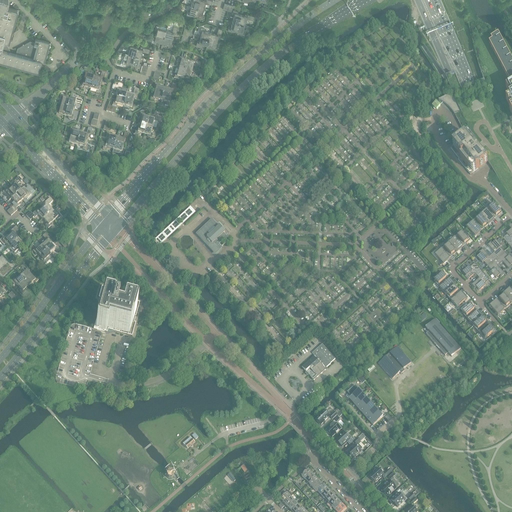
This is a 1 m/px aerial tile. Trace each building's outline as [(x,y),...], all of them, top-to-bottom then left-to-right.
[(8,43),(17,10),(5,7),(7,3),(8,0),(0,0),(0,61),(39,72),(42,62),(43,62),(49,43),(36,39),(35,43),(30,41),(17,49),(16,54),(7,52),(7,50),(6,48),(5,46),(3,45),(4,41),(8,43)] [(212,5),(213,1),(209,0),(203,0),(202,0),(199,0),(197,8),(201,9),(204,10),(205,3),(212,5)] [(197,8),(194,7),(191,6),(190,12),(188,12),(186,16),(191,17),(192,15),(195,16),(197,8)] [(204,10),(201,9),(197,8),(195,16),(199,17),(198,19),(203,20),(204,16),(202,16),(204,10)] [(238,14),(238,12),(233,11),(232,15),(234,16),(232,22),(235,22),(239,23),(241,15),(238,14)] [(253,21),(254,17),(245,14),(245,16),(241,15),(239,23),(242,24),(245,25),(247,19),(253,21)] [(239,23),(235,22),(232,22),(231,28),(229,27),(228,31),(232,32),(232,30),(236,32),(239,23)] [(245,25),(242,24),(239,23),(236,32),(240,33),(239,34),(244,36),(245,32),(243,31),(245,25)] [(160,29),(160,27),(156,26),(155,31),(157,31),(156,35),(158,35),(164,37),(166,31),(160,29)] [(175,36),(178,27),(174,26),(172,32),(166,31),(164,37),(170,39),(173,39),(174,36),(175,36)] [(205,29),(204,29),(201,28),(200,31),(200,33),(202,34),(201,37),(203,38),(209,39),(211,33),(205,31),(205,29)] [(220,39),(223,30),(219,28),(217,35),(211,33),(209,39),(215,41),(217,42),(218,38),(220,39)] [(511,58),(499,34),(491,38),(491,39),(491,38),(492,41),(489,42),(510,83),(511,82),(511,83),(511,84),(506,87),(511,97),(506,100),(511,109),(509,110),(511,114),(511,58)] [(164,37),(158,35),(156,35),(155,38),(153,38),(152,42),(156,44),(156,42),(162,43),(164,37)] [(173,39),(170,39),(164,37),(162,43),(169,45),(168,47),(172,48),(173,43),(172,43),(173,39)] [(209,39),(203,38),(201,37),(200,40),(198,40),(196,45),(201,46),(201,44),(207,46),(209,39)] [(217,42),(215,41),(209,39),(207,46),(213,47),(213,49),(217,50),(218,46),(216,45),(217,42)] [(133,46),(134,45),(129,43),(128,47),(130,48),(128,54),(131,55),(134,56),(137,47),(133,46)] [(148,53),(150,49),(141,47),(140,48),(137,47),(134,56),(138,57),(141,58),(142,52),(148,53)] [(134,56),(131,55),(128,54),(126,60),(124,60),(123,64),(128,65),(129,63),(132,64),(134,56)] [(141,58),(138,57),(134,56),(132,64),(135,65),(135,67),(140,68),(141,64),(139,64),(141,58)] [(184,61),(185,59),(180,58),(179,62),(181,62),(179,68),(182,69),(185,70),(188,62),(184,61)] [(200,67),(201,63),(192,61),(191,63),(188,62),(185,70),(189,71),(192,72),(193,66),(200,67)] [(185,70),(182,69),(179,68),(177,75),(175,74),(174,78),(179,79),(180,78),(183,79),(185,70)] [(192,72),(189,71),(185,70),(183,79),(187,79),(186,81),(191,83),(192,79),(190,78),(192,72)] [(88,75),(88,73),(84,72),(83,75),(83,77),(85,77),(84,81),(86,81),(92,83),(94,77),(88,75)] [(103,82),(106,73),(102,72),(100,78),(94,77),(92,83),(98,85),(101,85),(102,82),(103,82)] [(92,83),(86,81),(84,81),(83,84),(81,84),(80,88),(84,90),(84,88),(90,89),(92,83)] [(101,85),(98,85),(92,83),(90,89),(97,91),(96,93),(100,94),(102,89),(100,89),(101,85)] [(159,87),(159,85),(155,84),(154,88),(156,89),(155,93),(157,93),(163,95),(165,89),(159,87)] [(174,94),(177,85),(173,84),(171,90),(165,89),(163,95),(169,97),(171,97),(172,94),(174,94)] [(117,97),(119,98),(125,100),(127,94),(126,93),(127,90),(122,88),(121,90),(117,88),(116,93),(118,94),(117,97)] [(136,99),(139,90),(135,89),(133,95),(127,94),(125,100),(131,101),(134,102),(135,99),(136,99)] [(163,95),(157,93),(155,93),(154,96),(152,95),(151,100),(155,102),(155,100),(161,101),(163,95)] [(462,111),(455,97),(454,93),(439,100),(439,101),(441,102),(443,103),(445,104),(446,105),(447,106),(448,107),(450,108),(451,109),(452,110),(453,112),(453,113),(454,114),(461,111),(462,111)] [(66,98),(67,97),(62,95),(60,99),(62,100),(61,106),(64,107),(67,108),(69,99),(66,98)] [(171,97),(169,97),(163,95),(161,101),(167,103),(167,105),(171,106),(172,101),(170,100),(171,97)] [(125,100),(119,98),(117,97),(116,101),(114,100),(113,105),(117,106),(117,104),(123,106),(125,100)] [(81,105),(83,101),(73,98),(73,100),(69,99),(67,108),(71,109),(73,109),(75,103),(81,105)] [(134,102),(131,101),(125,100),(123,106),(130,108),(129,110),(133,111),(134,106),(133,105),(134,102)] [(67,108),(64,107),(61,106),(59,112),(57,111),(56,116),(61,117),(61,115),(65,116),(67,108)] [(73,109),(71,109),(67,108),(65,116),(68,117),(68,119),(73,120),(74,116),(72,116),(73,109)] [(145,116),(146,115),(141,113),(139,117),(142,118),(140,124),(143,125),(146,126),(149,117),(145,116)] [(160,123),(162,119),(153,116),(152,118),(149,117),(146,126),(150,127),(153,128),(154,121),(160,123)] [(146,126),(143,125),(140,124),(138,130),(136,130),(135,134),(136,134),(138,135),(140,135),(140,133),(144,134),(146,126)] [(153,128),(150,127),(146,126),(144,134),(147,135),(147,137),(152,138),(153,134),(151,134),(153,128)] [(74,131),(75,129),(71,128),(69,133),(71,134),(70,137),(73,138),(79,139),(81,133),(74,131)] [(90,139),(93,130),(88,128),(87,135),(81,133),(79,139),(85,141),(87,142),(88,138),(90,139)] [(111,136),(111,134),(107,133),(106,137),(108,138),(107,141),(109,142),(115,144),(117,137),(111,136)] [(127,143),(129,134),(125,133),(123,139),(117,137),(115,144),(121,145),(124,146),(125,143),(127,143)] [(468,135),(450,149),(451,149),(459,159),(458,160),(470,175),(475,171),(478,168),(483,165),(488,161),(487,161),(479,151),(479,150),(478,151),(477,150),(479,148),(477,145),(476,145),(468,135)] [(79,139),(73,138),(70,137),(70,140),(68,140),(66,145),(71,146),(71,144),(77,146),(79,139)] [(87,142),(85,141),(79,139),(77,146),(83,147),(83,149),(87,150),(88,147),(88,145),(86,145),(87,142)] [(115,144),(109,142),(107,141),(106,145),(104,144),(103,149),(107,150),(107,148),(113,150),(115,144)] [(124,146),(121,145),(115,144),(113,150),(120,152),(119,154),(123,155),(125,150),(123,149),(124,146)] [(17,185),(22,180),(19,177),(12,184),(13,185),(10,188),(16,194),(21,190),(17,185)] [(12,198),(16,194),(10,188),(8,190),(7,188),(3,192),(6,195),(7,194),(12,198)] [(27,193),(25,194),(21,190),(16,194),(22,200),(25,198),(26,199),(30,196),(27,193)] [(20,203),(22,200),(16,194),(12,198),(16,203),(14,204),(17,208),(18,206),(21,204),(20,203)] [(53,201),(54,200),(52,197),(50,198),(43,204),(45,205),(42,208),(47,215),(52,210),(48,206),(53,201)] [(493,204),(486,210),(494,218),(497,215),(498,216),(502,213),(499,210),(496,208),(493,204)] [(159,247),(195,213),(190,207),(154,241),(159,247)] [(43,219),(47,215),(42,208),(38,211),(37,210),(34,213),(37,216),(38,215),(43,219)] [(56,215),(52,211),(52,210),(47,215),(53,221),(56,219),(57,220),(61,217),(58,214),(56,215)] [(494,218),(486,210),(480,215),(488,225),(491,223),(490,221),(494,218)] [(51,224),(53,221),(47,215),(43,219),(47,224),(45,225),(48,229),(52,225),(51,224)] [(488,225),(480,215),(473,221),(481,230),(484,227),(485,227),(485,228),(488,225)] [(218,227),(217,224),(212,220),(198,233),(199,234),(200,236),(201,238),(202,239),(203,241),(205,242),(205,243),(207,245),(209,246),(210,248),(211,249),(213,250),(215,252),(216,252),(221,247),(219,244),(224,239),(227,242),(229,240),(223,233),(225,232),(219,226),(218,227)] [(481,230),(473,221),(466,227),(472,234),(474,237),(478,234),(477,233),(481,230)] [(14,234),(19,230),(16,226),(9,233),(10,234),(8,236),(13,243),(18,239),(14,234)] [(502,238),(510,247),(511,245),(511,228),(506,233),(507,235),(503,239),(502,237),(502,238)] [(461,232),(455,237),(462,246),(466,243),(467,244),(466,244),(467,244),(471,241),(468,238),(467,238),(461,232)] [(50,242),(52,240),(45,233),(42,236),(46,241),(42,245),(46,250),(53,244),(50,242)] [(9,247),(13,243),(8,236),(5,239),(4,237),(0,240),(3,244),(4,243),(9,247)] [(462,246),(455,237),(448,243),(457,253),(459,251),(458,249),(462,246)] [(23,243),(18,239),(13,243),(19,249),(22,247),(23,249),(27,245),(24,242),(23,243)] [(494,252),(491,254),(496,259),(504,252),(500,248),(502,247),(496,240),(492,244),(491,242),(488,245),(494,252)] [(17,252),(19,249),(13,243),(9,247),(13,252),(11,253),(16,259),(19,256),(17,254),(18,253),(17,252)] [(457,253),(448,243),(442,249),(449,257),(453,254),(453,255),(454,256),(457,253)] [(56,246),(55,247),(53,244),(46,250),(51,255),(55,251),(57,252),(60,249),(56,246)] [(40,256),(46,250),(42,245),(37,250),(36,248),(32,251),(36,255),(37,253),(40,256)] [(449,257),(442,249),(435,255),(441,262),(440,262),(443,265),(446,262),(445,261),(449,257)] [(486,268),(496,259),(491,254),(489,256),(483,249),(480,252),(481,254),(477,257),(483,263),(484,262),(488,266),(486,268)] [(46,259),(51,255),(46,250),(40,256),(42,259),(41,260),(44,264),(47,261),(46,259)] [(508,257),(504,252),(496,259),(501,265),(503,263),(509,269),(511,266),(511,265),(511,264),(511,258),(509,255),(508,257)] [(498,267),(501,265),(496,259),(486,268),(487,268),(488,267),(492,271),(490,272),(496,279),(500,275),(501,277),(504,274),(498,267)] [(477,276),(482,272),(474,262),(473,262),(475,264),(470,268),(469,266),(467,268),(464,270),(463,272),(466,276),(465,277),(468,280),(474,274),(477,276)] [(29,272),(30,271),(24,264),(21,267),(25,272),(20,276),(25,281),(31,275),(29,272)] [(440,288),(448,280),(445,277),(446,276),(443,272),(440,275),(441,275),(434,281),(440,288)] [(485,275),(482,272),(477,276),(479,279),(472,285),(475,288),(476,287),(479,291),(486,285),(484,284),(489,280),(490,282),(490,281),(487,278),(485,275)] [(35,276),(33,278),(31,275),(25,281),(29,286),(34,281),(35,283),(38,280),(35,276)] [(18,287),(25,281),(20,276),(15,280),(14,279),(9,283),(13,287),(16,284),(18,287)] [(446,294),(455,286),(453,283),(452,284),(448,280),(440,288),(446,294)] [(24,290),(29,286),(25,281),(18,287),(20,289),(19,291),(22,294),(26,292),(24,290)] [(458,289),(455,286),(446,294),(451,301),(460,294),(457,290),(458,289)] [(114,307),(118,291),(102,287),(99,298),(102,299),(101,305),(103,306),(102,310),(101,309),(97,327),(106,330),(107,327),(109,328),(109,327),(115,328),(115,330),(124,333),(125,332),(128,333),(128,335),(132,337),(136,323),(132,322),(133,316),(136,317),(140,303),(127,299),(122,315),(116,313),(118,308),(114,307)] [(511,303),(511,291),(510,290),(507,293),(506,292),(503,294),(511,304),(511,303)] [(463,297),(460,294),(451,301),(457,308),(464,302),(465,303),(468,300),(464,296),(463,297)] [(511,304),(503,294),(500,297),(501,298),(497,301),(505,310),(511,304)] [(505,310),(497,301),(494,305),(493,303),(489,307),(492,310),(492,309),(498,316),(505,310)] [(468,320),(476,312),(473,309),(474,308),(471,304),(468,306),(468,307),(462,313),(468,320)] [(474,326),(483,318),(481,315),(480,316),(476,312),(468,320),(474,326)] [(424,313),(419,318),(422,322),(427,317),(424,313)] [(486,321),(483,318),(474,326),(479,333),(488,325),(485,322),(486,321)] [(460,349),(435,320),(425,328),(429,332),(426,334),(445,356),(448,353),(451,357),(460,349)] [(74,324),(70,326),(56,375),(55,381),(57,384),(83,391),(86,389),(88,382),(106,386),(108,380),(90,375),(102,332),(94,330),(74,324)] [(491,329),(488,325),(479,333),(485,339),(492,334),(496,332),(492,328),(491,329)] [(330,364),(335,359),(322,345),(312,354),(314,356),(302,367),(314,381),(326,370),(324,368),(325,367),(326,368),(331,364),(330,364)] [(411,363),(397,347),(378,364),(392,380),(399,373),(401,374),(404,371),(403,370),(411,363)] [(349,399),(353,404),(363,395),(355,386),(347,392),(351,397),(349,399)] [(357,408),(367,399),(363,395),(353,404),(357,408)] [(371,404),(367,399),(357,408),(361,413),(371,404)] [(365,417),(375,408),(371,404),(361,413),(365,417)] [(369,422),(379,413),(375,408),(365,417),(369,422)] [(318,418),(316,420),(317,421),(320,424),(321,425),(325,422),(328,419),(327,419),(330,417),(330,418),(333,415),(332,414),(331,415),(326,410),(325,412),(324,412),(322,414),(321,413),(320,415),(318,417),(318,418)] [(383,418),(379,413),(369,422),(373,426),(383,418)] [(333,427),(327,432),(332,437),(336,434),(337,434),(339,432),(339,431),(343,428),(338,422),(341,419),(339,418),(339,417),(338,417),(330,424),(333,427)] [(344,434),(336,442),(340,445),(342,447),(348,442),(351,445),(356,440),(353,437),(350,440),(344,434)] [(188,449),(194,443),(190,438),(183,444),(188,449)] [(357,445),(348,453),(349,455),(353,459),(361,451),(360,450),(363,448),(358,444),(361,441),(359,439),(355,443),(357,445)] [(174,468),(171,467),(170,467),(168,467),(167,468),(165,469),(164,471),(163,473),(163,474),(163,476),(164,478),(165,480),(167,481),(169,481),(171,482),(173,481),(175,480),(177,478),(178,475),(178,474),(177,471),(176,470),(175,469),(174,468)] [(390,469),(386,473),(381,468),(379,469),(379,468),(378,468),(376,471),(369,477),(375,483),(382,477),(384,479),(392,472),(390,469)] [(306,480),(312,474),(308,470),(302,476),(306,480)] [(228,475),(233,482),(236,480),(230,473),(228,475)] [(309,484),(316,478),(312,474),(306,480),(309,484)] [(385,486),(382,490),(384,493),(387,496),(387,495),(388,496),(389,495),(390,495),(400,486),(394,479),(395,478),(393,477),(390,480),(391,481),(388,484),(387,484),(385,486)] [(313,488),(320,482),(316,478),(309,484),(313,488)] [(317,491),(323,486),(320,482),(313,488),(317,492),(317,491)] [(321,495),(328,489),(324,485),(323,486),(317,491),(321,495)] [(325,499),(331,493),(328,489),(321,495),(325,499)] [(291,497),(293,495),(289,491),(287,493),(280,499),(284,504),(291,497)] [(391,500),(398,508),(407,499),(400,492),(391,500)] [(329,503),(335,497),(331,493),(325,499),(329,503)] [(288,508),(295,501),(291,497),(284,504),(288,508)] [(332,507),(339,501),(335,497),(329,503),(327,505),(330,509),(332,507)] [(414,504),(418,501),(415,498),(410,503),(413,506),(405,511),(417,511),(416,510),(417,508),(414,504)] [(292,511),(298,505),(295,501),(288,508),(292,511)] [(336,511),(343,505),(339,501),(332,507),(336,511)]
